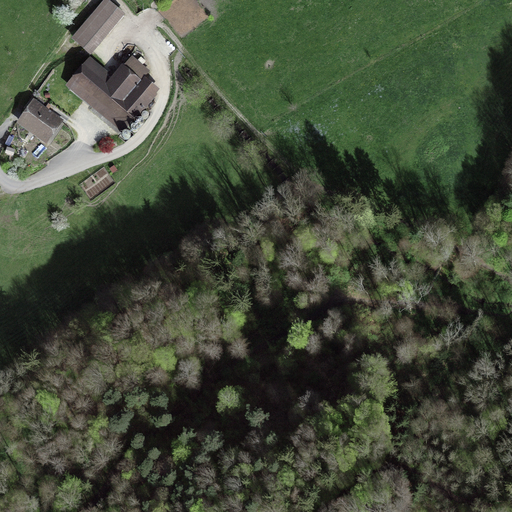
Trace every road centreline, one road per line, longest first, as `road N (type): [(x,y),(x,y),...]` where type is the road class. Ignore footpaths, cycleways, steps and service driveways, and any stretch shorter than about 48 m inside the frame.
road 1 (track): [(84,511),(211,378),(334,304),(418,304),(511,318)]
road 2 (track): [(511,509),(470,503),(409,468),(388,465),(319,511)]
road 3 (track): [(0,133),(93,0)]
